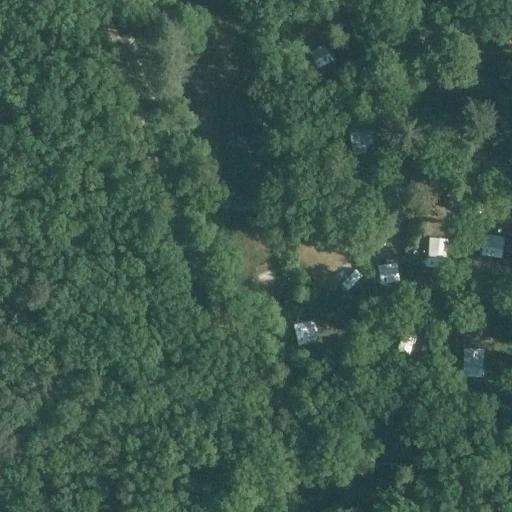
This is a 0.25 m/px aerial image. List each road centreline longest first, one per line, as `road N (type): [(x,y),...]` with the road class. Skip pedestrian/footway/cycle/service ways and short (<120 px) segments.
road 1 (track): [(170,191),(165,229),(186,346),(269,511)]
road 2 (track): [(511,154),(377,201),(185,200)]
